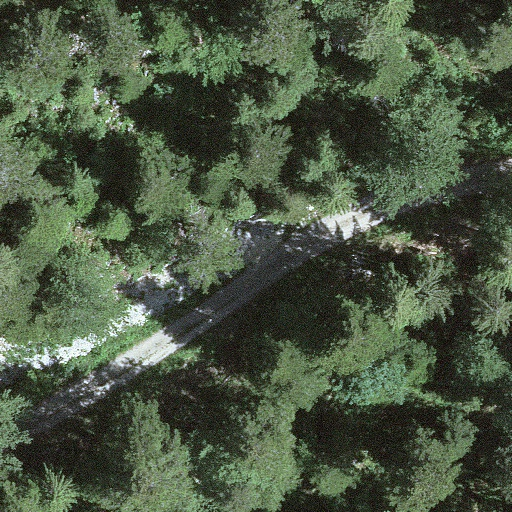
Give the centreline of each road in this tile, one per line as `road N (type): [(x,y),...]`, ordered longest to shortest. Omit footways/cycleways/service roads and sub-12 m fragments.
road 1 (track): [(0,442),(102,388),(317,239)]
road 2 (track): [(317,239),(0,365)]
road 3 (track): [(511,179),(317,239)]
